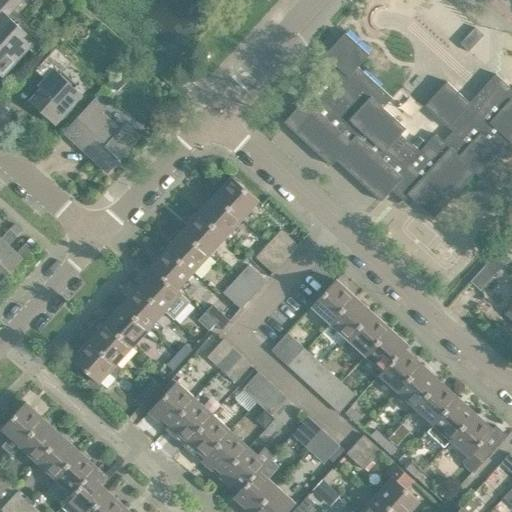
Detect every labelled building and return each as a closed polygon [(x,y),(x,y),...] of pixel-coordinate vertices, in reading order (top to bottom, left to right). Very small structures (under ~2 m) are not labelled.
[(0,0),(0,74),(1,75),(30,44),(19,33),(22,29),(7,15),(20,0),(0,0)] [(474,27),(459,43),(468,51),(483,35),(474,27)] [(369,54),(344,32),(313,67),(321,74),(306,90),(315,99),(310,104),(304,99),(283,122),(330,165),(335,159),(381,201),(391,189),(402,199),(407,194),(433,218),(475,172),(480,177),(501,154),(506,159),(511,153),(511,99),(511,98),(511,97),(511,88),(495,73),(469,102),(446,81),(424,105),(452,131),(442,141),(435,133),(419,151),(400,134),(405,128),(382,107),(392,97),(357,66),(369,54)] [(29,101),(54,124),(82,94),(58,73),(69,61),(55,49),(35,70),(48,81),(29,101)] [(118,76),(110,84),(117,91),(126,83),(118,76)] [(72,124),(81,133),(73,141),(107,172),(139,136),(126,123),(120,129),(102,112),(107,107),(97,97),(72,124)] [(418,137),(412,143),(418,149),(424,142),(418,137)] [(258,200),(231,176),(214,194),(241,219),(258,200)] [(214,194),(198,212),(225,237),(241,219),(214,194)] [(198,212),(182,230),(209,254),(225,237),(198,212)] [(13,223),(9,228),(17,235),(21,230),(13,223)] [(0,246),(5,242),(8,244),(17,235),(9,228),(0,238),(0,237),(0,246)] [(298,245),(280,229),(272,238),(290,254),(298,245)] [(182,230),(166,247),(193,272),(209,254),(182,230)] [(511,246),(511,238),(510,236),(501,247),(507,252),(511,246)] [(29,238),(26,241),(31,246),(34,243),(29,238)] [(290,254),(272,238),(263,247),(281,264),(290,254)] [(5,242),(0,246),(0,280),(21,257),(23,259),(32,249),(25,243),(16,252),(8,244),(5,242)] [(166,247),(149,266),(153,269),(176,290),(177,289),(193,272),(166,247)] [(263,247),(255,257),(273,273),(281,264),(263,247)] [(501,247),(494,254),(504,263),(508,258),(504,255),(507,252),(501,247)] [(504,263),(494,254),(470,281),(480,290),(504,263)] [(266,280),(248,264),(240,274),(257,290),(266,280)] [(137,286),(164,311),(173,319),(189,302),(180,293),(181,292),(177,289),(176,290),(153,269),(137,286)] [(249,299),(257,290),(240,274),(231,283),(249,299)] [(354,296),(335,279),(311,306),(329,322),(354,296)] [(231,283),(223,292),(240,308),(249,299),(231,283)] [(137,286),(121,304),(148,328),(164,311),(137,286)] [(347,339),(372,312),(354,296),(329,322),(347,339)] [(121,304),(105,322),(132,346),(148,328),(121,304)] [(230,320),(212,304),(203,314),(214,324),(221,330),(230,320)] [(365,355),(389,328),(372,312),(347,339),(365,355)] [(198,320),(209,330),(214,324),(203,314),(198,320)] [(105,322),(89,340),(115,364),(132,346),(105,322)] [(404,348),(408,345),(389,328),(365,355),(382,370),(382,371),(404,348)] [(301,345),(291,336),(275,354),(284,363),(301,345)] [(232,347),(223,339),(206,356),(216,365),(232,347)] [(89,340),(72,358),(99,382),(108,372),(113,377),(118,377),(123,371),(115,364),(89,340)] [(191,349),(185,343),(176,354),(182,359),(191,349)] [(310,353),(301,345),(284,363),(294,371),(310,353)] [(225,373),(241,356),(232,347),(216,365),(225,373)] [(397,391),(421,364),(404,348),(382,371),(382,370),(378,374),(397,391)] [(323,365),(310,353),(294,371),(307,383),(323,365)] [(176,354),(166,364),(172,370),(182,359),(176,354)] [(234,382),(250,364),(241,356),(225,373),(234,382)] [(414,407),(439,380),(421,364),(397,391),(414,407)] [(320,395),(336,377),(323,365),(307,383),(320,395)] [(267,380),(258,371),(242,389),(251,397),(267,380)] [(345,386),(336,377),(320,395),(329,403),(345,386)] [(159,384),(153,379),(143,389),(150,395),(159,384)] [(260,406),(276,388),(267,380),(251,397),(260,406)] [(432,423),(457,396),(439,380),(414,407),(432,423)] [(194,398),(176,381),(148,411),(166,428),(194,398)] [(338,412),(355,394),(345,386),(329,403),(338,412)] [(270,414),(286,397),(276,388),(260,406),(270,414)] [(143,389),(134,400),(140,405),(150,395),(143,389)] [(450,439),(474,412),(457,396),(432,423),(426,430),(444,446),(450,439)] [(184,444),(212,414),(194,398),(166,428),(184,444)] [(43,418),(25,402),(1,428),(9,436),(1,445),(11,454),(19,445),(43,418)] [(361,416),(350,406),(345,412),(355,422),(361,416)] [(263,410),(257,417),(257,422),(263,427),(272,418),(263,410)] [(492,429),(474,412),(450,439),(468,456),(469,467),(471,469),(472,470),(505,434),(495,425),(492,429)] [(201,460),(229,430),(212,414),(184,444),(201,460)] [(61,435),(43,418),(19,445),(37,461),(61,435)] [(321,428),(311,420),(295,437),(304,446),(321,428)] [(313,454),(330,437),(321,428),(304,446),(313,454)] [(386,439),(375,429),(370,435),(380,445),(386,439)] [(238,458),(248,447),(229,430),(201,460),(220,478),(238,458)] [(380,450),(363,434),(354,444),(372,460),(380,450)] [(55,477),(79,451),(61,435),(37,461),(55,477)] [(323,463),(339,445),(330,437),(313,454),(323,463)] [(390,454),(396,448),(386,439),(380,445),(390,454)] [(354,444),(346,453),(363,469),(372,460),(354,444)] [(272,455),(263,447),(256,454),(246,465),(228,485),(237,492),(237,493),(259,470),(259,471),(266,463),(265,463),(270,458),(272,455)] [(97,468),(79,451),(55,477),(72,494),(90,474),(91,475),(97,468)] [(511,455),(509,453),(500,463),(511,473),(511,455)] [(238,458),(220,478),(225,481),(228,485),(246,465),(242,462),(238,458)] [(250,511),(252,511),(276,486),(265,476),(270,472),(271,473),(278,465),(270,458),(265,463),(266,463),(259,471),(259,470),(237,493),(237,492),(233,496),(250,511)] [(421,471),(411,462),(405,468),(416,477),(421,471)] [(391,477),(375,494),(394,511),(408,511),(419,500),(404,487),(412,479),(395,464),(389,471),(389,475),(391,477)] [(106,476),(97,468),(91,475),(90,474),(72,494),(66,501),(75,510),(91,493),(106,476)] [(338,474),(332,468),(322,479),(328,484),(338,474)] [(426,487),(431,481),(421,471),(416,477),(426,487)] [(0,494),(9,485),(0,476),(0,494)] [(327,503),(337,493),(328,485),(328,484),(322,479),(312,489),(327,503)] [(511,485),(502,496),(511,504),(511,503),(511,485)] [(286,511),(295,503),(276,486),(252,511),(286,511)] [(120,511),(125,507),(107,490),(98,499),(86,511),(120,511)] [(14,511),(26,500),(16,491),(0,509),(3,511),(14,511)] [(77,511),(86,511),(98,499),(94,496),(91,493),(75,510),(77,511)] [(394,511),(375,494),(359,511),(394,511)] [(469,497),(455,511),(471,511),(477,505),(469,497)] [(31,511),(35,508),(26,500),(14,511),(31,511)]
